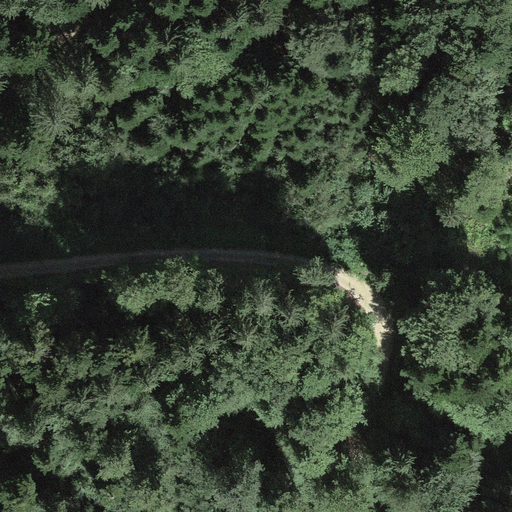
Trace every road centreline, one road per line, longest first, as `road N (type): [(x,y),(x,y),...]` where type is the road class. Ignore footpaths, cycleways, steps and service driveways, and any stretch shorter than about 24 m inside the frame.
road 1 (track): [(0,272),(178,250),(242,251),(292,257),(350,278),(380,311),(384,354),(365,452),(368,479),(397,511)]
road 2 (track): [(0,145),(171,66),(249,41),(274,41),(454,101)]
